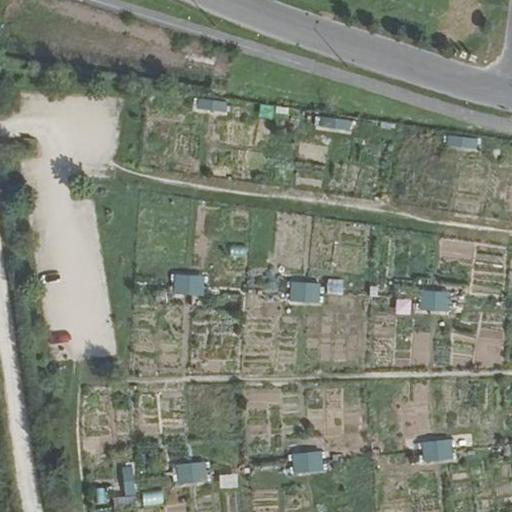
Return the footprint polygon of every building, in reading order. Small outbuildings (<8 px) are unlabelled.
[(173,273),(172,292),(203,293),(204,274),(173,273)] [(289,280),(288,301),(319,303),(321,282),(289,280)] [(417,312),(449,311),(449,290),(417,290),(417,312)] [(423,462),(452,457),(449,437),(419,442),(423,462)] [(290,453),(292,473),(323,470),(321,450),(290,453)] [(175,481),(207,480),(206,461),(174,462),(175,481)] [(131,464),(120,466),(125,495),(136,493),(131,464)] [(236,487),(235,472),(217,473),(218,488),(236,487)]
